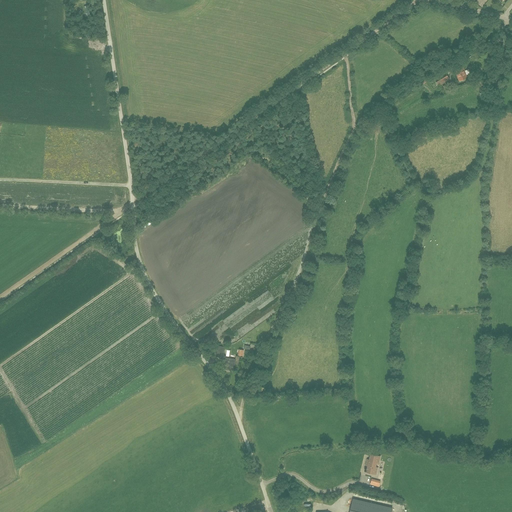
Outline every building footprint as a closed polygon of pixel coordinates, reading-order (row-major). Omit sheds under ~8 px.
[(467,78),(463,68),(455,70),(459,81),(467,78)] [(449,80),(444,72),(434,79),(439,86),(449,80)] [(478,83),(481,92),(488,90),(485,80),(478,83)] [(236,360),(225,358),(225,356),(224,356),(225,348),(218,346),(217,351),(221,351),(220,356),(221,356),(220,360),(224,360),(223,366),(225,366),(224,369),(230,370),(230,371),(234,371),(235,364),(236,360)] [(380,457),(378,456),(371,454),(369,460),(367,460),(366,465),(368,466),(367,472),(374,473),(376,474),(377,468),(375,467),(376,462),(379,463),(380,457)] [(353,499),(349,511),(391,511),(392,509),(353,499)]
